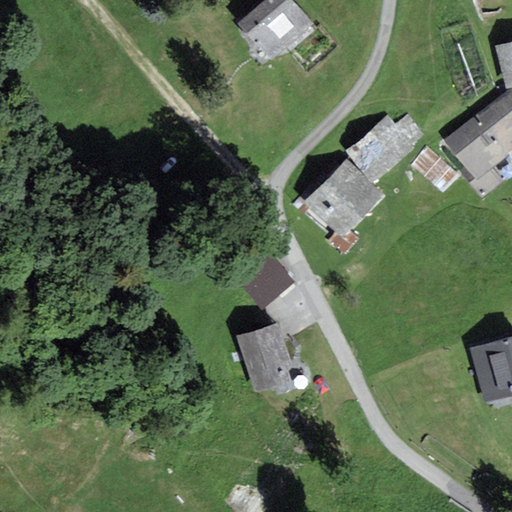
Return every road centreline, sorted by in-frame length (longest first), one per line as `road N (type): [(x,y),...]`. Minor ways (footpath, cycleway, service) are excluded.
road 1 (unclassified): [(493,511),(445,484),(379,427),(297,263),(273,195),(348,105),(392,0)]
road 2 (track): [(273,195),(253,184),(89,0)]
road 3 (track): [(511,293),(381,309),(333,330)]
